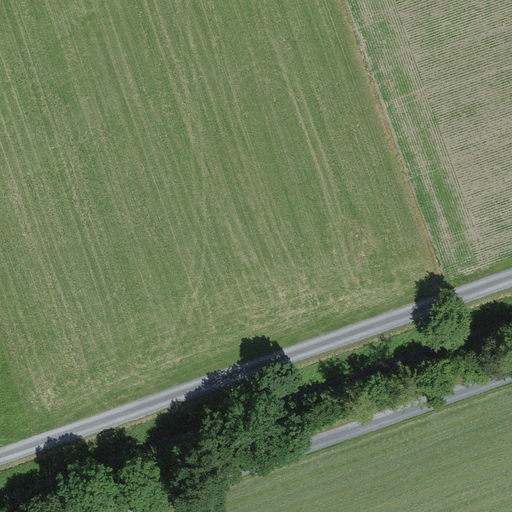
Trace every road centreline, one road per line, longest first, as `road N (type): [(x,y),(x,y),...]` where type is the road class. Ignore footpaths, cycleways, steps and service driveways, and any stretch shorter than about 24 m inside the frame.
road 1 (track): [(511,278),(0,457)]
road 2 (track): [(511,375),(115,511)]
